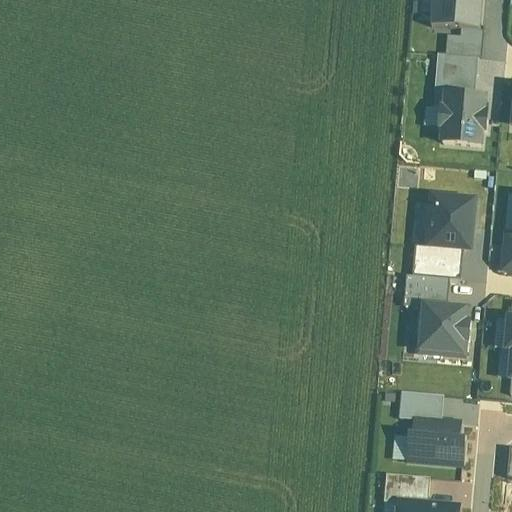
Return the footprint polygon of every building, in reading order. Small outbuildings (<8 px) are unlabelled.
[(486,46),(488,0),(435,0),(432,42),(486,46)] [(445,157),(490,160),(494,109),(479,108),(481,68),(441,65),(436,135),(446,135),(445,157)] [(511,199),(508,199),(500,280),(511,280),(511,199)] [(479,266),(484,208),(438,204),(434,254),(418,253),(416,283),(463,287),(465,265),(479,266)] [(476,318),(427,313),(422,364),(471,369),(476,318)] [(450,401),(404,398),(402,426),(415,427),(413,468),(465,471),(468,429),(448,427),(450,401)]
